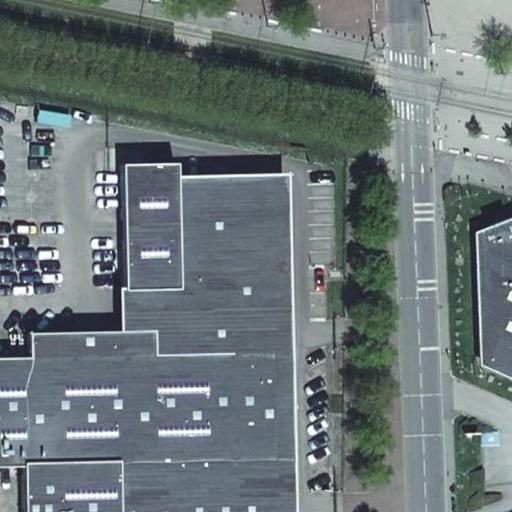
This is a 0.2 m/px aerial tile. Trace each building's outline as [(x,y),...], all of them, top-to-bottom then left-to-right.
[(118,164),(121,331),(258,328),(255,185),(174,186),(174,182),(173,163),(118,164)] [(258,328),(285,327),(282,180),(174,182),(174,186),(255,185),(258,328)] [(511,224),(478,238),(483,361),(511,373),(511,224)] [(288,511),(285,327),(258,328),(259,352),(270,352),(272,460),(261,460),(261,511),(288,511)] [(0,466),(20,466),(21,511),(261,511),(261,460),(272,460),(270,352),(259,352),(258,328),(121,331),(26,333),(26,357),(0,357),(0,466)]
